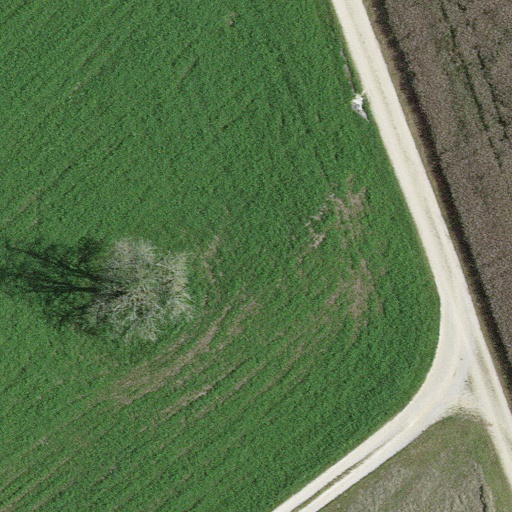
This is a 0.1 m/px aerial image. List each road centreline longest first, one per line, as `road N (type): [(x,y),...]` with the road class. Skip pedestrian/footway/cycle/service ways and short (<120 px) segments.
road 1 (track): [(461,311),(344,0)]
road 2 (track): [(461,311),(453,378),(421,422),(303,511)]
road 3 (track): [(461,311),(511,456)]
